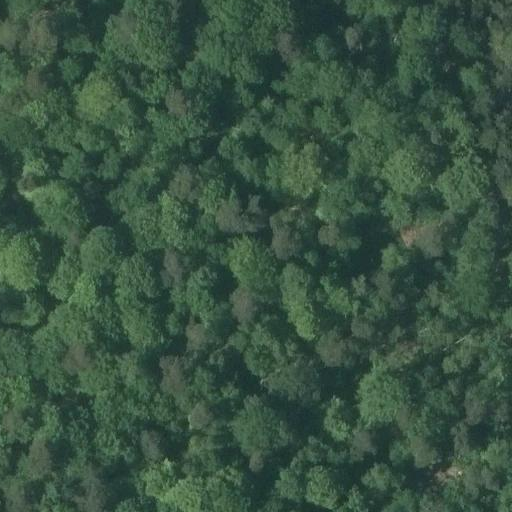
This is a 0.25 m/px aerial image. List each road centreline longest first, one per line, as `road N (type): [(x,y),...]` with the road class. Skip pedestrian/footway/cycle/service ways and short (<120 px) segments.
road 1 (track): [(511,253),(455,295),(248,337),(161,377),(48,411)]
road 2 (track): [(48,411),(29,251),(0,176)]
